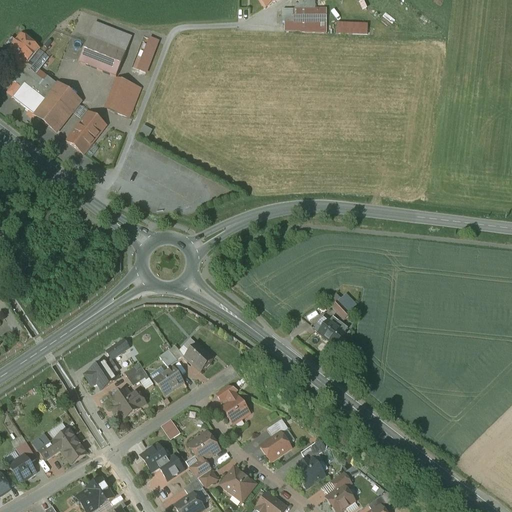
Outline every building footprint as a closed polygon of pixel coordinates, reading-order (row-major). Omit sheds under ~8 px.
[(259,0),(265,9),(279,0),(259,0)] [(314,0),(298,0),(299,5),(295,5),(295,11),(315,11),(314,0)] [(293,11),(283,11),(283,24),(285,24),(293,24),(293,11)] [(295,11),(293,11),(293,24),(285,24),(285,33),(300,33),(300,34),(327,35),(327,11),(315,11),(295,11)] [(132,39),(95,24),(79,63),(116,78),(132,39)] [(134,68),(149,74),(162,42),(147,36),(134,68)] [(21,37),(4,58),(5,60),(5,61),(12,66),(13,66),(20,72),(21,72),(27,65),(38,50),(21,37)] [(47,78),(40,87),(39,87),(43,82),(32,74),(34,71),(27,65),(21,72),(20,72),(18,74),(16,75),(13,79),(14,82),(16,84),(18,84),(23,88),(13,100),(30,113),(28,116),(28,117),(32,120),(33,120),(35,117),(36,117),(42,122),(42,123),(48,128),(49,127),(55,132),(55,133),(57,134),(80,103),(58,86),(47,78)] [(122,82),(110,112),(129,120),(141,90),(122,82)] [(83,120),(89,112),(82,107),(76,116),(83,120)] [(89,114),(67,143),(83,156),(106,127),(89,114)] [(149,140),(154,131),(146,127),(141,136),(149,140)] [(341,300),(332,308),(337,314),(343,308),(346,306),(341,300)] [(343,308),(337,314),(344,322),(351,316),(343,308)] [(333,319),(329,324),(328,323),(323,330),(317,326),(313,331),(335,348),(345,336),(344,335),(347,330),(339,323),(338,324),(333,319)] [(118,346),(106,355),(111,362),(123,353),(118,346)] [(214,362),(198,347),(185,360),(201,375),(214,362)] [(183,356),(176,348),(169,352),(176,361),(183,356)] [(169,352),(160,358),(168,368),(176,361),(169,352)] [(117,382),(104,364),(90,373),(90,374),(85,377),(93,388),(98,385),(103,392),(117,382)] [(133,368),(124,374),(128,380),(137,374),(133,368)] [(173,369),(154,383),(164,398),(172,393),(172,392),(183,384),(173,369)] [(137,374),(128,380),(133,387),(145,378),(140,372),(137,374)] [(229,388),(217,397),(221,404),(235,394),(238,392),(229,388)] [(126,391),(111,402),(116,408),(114,410),(113,412),(116,415),(118,415),(120,414),(125,420),(144,406),(136,395),(131,398),(126,391)] [(235,394),(227,400),(230,405),(222,410),(233,427),(249,416),(235,394)] [(51,400),(55,408),(62,404),(58,396),(51,400)] [(282,421),(267,431),(273,440),(281,435),(288,430),(282,421)] [(161,429),(170,442),(180,436),(170,422),(161,429)] [(86,456),(69,432),(54,442),(55,443),(61,452),(71,466),(86,456)] [(208,435),(201,440),(199,439),(194,442),(193,445),(195,448),(191,451),(200,464),(200,465),(204,462),(219,452),(208,435)] [(273,440),(261,449),(271,463),(291,450),(281,435),(273,440)] [(61,452),(55,443),(50,446),(44,437),(39,440),(39,441),(44,447),(45,446),(53,457),(61,452)] [(45,446),(44,447),(39,441),(33,445),(39,454),(40,453),(45,462),(53,457),(45,446)] [(37,461),(26,444),(15,450),(21,459),(24,457),(29,465),(37,461)] [(316,445),(301,455),(306,462),(308,464),(313,461),(322,454),(316,445)] [(158,447),(141,459),(152,474),(159,470),(167,483),(177,476),(170,465),(158,447)] [(21,459),(9,467),(20,485),(35,475),(29,465),(24,457),(21,459)] [(177,460),(170,465),(177,476),(185,471),(177,460)] [(306,462),(305,463),(302,462),(302,466),(300,466),(303,470),(297,474),(300,479),(298,479),(306,491),(318,482),(316,479),(323,475),(313,461),(308,464),(306,462)] [(204,462),(200,465),(200,464),(190,471),(197,481),(211,472),(204,462)] [(10,481),(1,466),(0,466),(0,475),(5,484),(10,481)] [(352,479),(361,472),(356,466),(348,473),(352,479)] [(255,486),(234,470),(221,487),(234,497),(236,493),(245,500),(255,486)] [(211,473),(201,480),(206,489),(217,482),(211,473)] [(0,497),(5,494),(10,491),(5,484),(0,475),(0,497)] [(344,475),(331,484),(337,492),(343,488),(345,491),(352,486),(344,475)] [(101,480),(87,490),(88,491),(83,494),(88,501),(80,506),(84,511),(95,511),(114,500),(105,487),(106,487),(101,480)] [(197,481),(184,490),(189,498),(194,495),(194,496),(203,490),(197,481)] [(337,492),(326,499),(335,511),(342,511),(346,510),(347,507),(353,502),(345,491),(343,488),(337,492)] [(189,498),(174,508),(176,511),(203,511),(204,511),(194,496),(194,495),(189,498)] [(283,511),(286,510),(267,496),(255,511),(283,511)] [(381,498),(368,507),(371,511),(374,511),(380,508),(381,508),(386,505),(381,498)]
